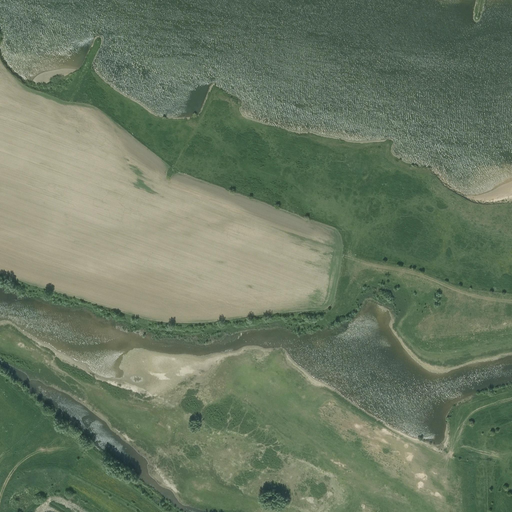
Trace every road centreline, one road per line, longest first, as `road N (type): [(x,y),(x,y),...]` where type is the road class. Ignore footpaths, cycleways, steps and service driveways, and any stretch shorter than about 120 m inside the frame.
road 1 (track): [(161,195),(330,254),(511,300)]
road 2 (track): [(0,496),(6,483),(46,467),(136,511)]
